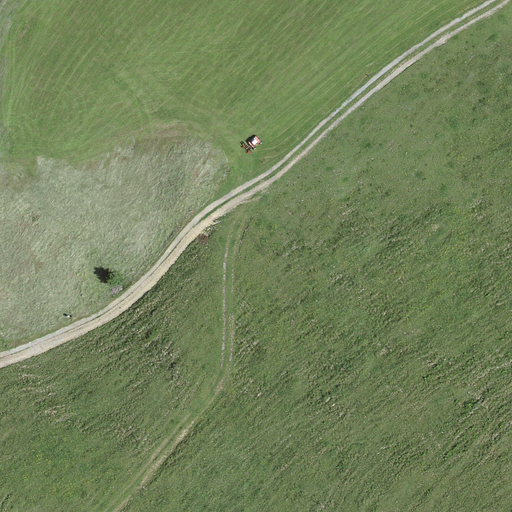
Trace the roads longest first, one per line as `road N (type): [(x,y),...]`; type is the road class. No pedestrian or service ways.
road 1 (track): [(510,0),(253,196),(0,372)]
road 2 (track): [(253,196),(234,230),(224,365),(206,409),(109,511)]
